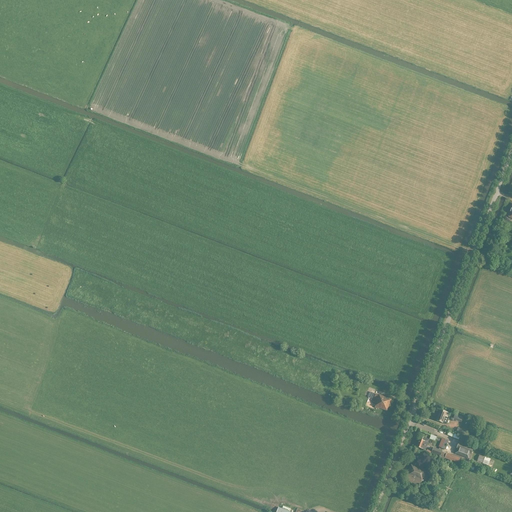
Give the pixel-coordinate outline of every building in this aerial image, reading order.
[(379,395),(375,394),(373,402),(376,403),(375,408),(378,409),(379,408),(387,411),(391,399),(379,394),(379,395)] [(440,410),(436,420),(443,423),(443,422),(447,424),(449,418),(445,417),(445,416),(448,417),(449,413),(440,410)] [(456,419),(462,421),(464,416),(455,413),(453,420),(456,421),(456,419)] [(458,427),(456,432),(465,436),(466,435),(468,436),(469,432),(467,432),(467,431),(458,427)] [(449,431),(447,435),(459,439),(460,435),(449,431)] [(423,450),(424,449),(425,450),(430,439),(423,437),(422,440),(419,439),(416,447),(423,450)] [(448,440),(443,438),(439,447),(445,449),(448,440)] [(457,449),(455,453),(469,458),(470,454),(471,454),(473,448),(459,443),(456,449),(457,449)] [(434,448),(432,452),(440,455),(439,457),(444,459),(444,458),(458,463),(460,458),(441,451),(434,448)] [(423,478),(424,478),(427,471),(411,465),(405,480),(420,486),(423,478)] [(431,487),(433,487),(437,476),(431,474),(427,485),(431,487)]
